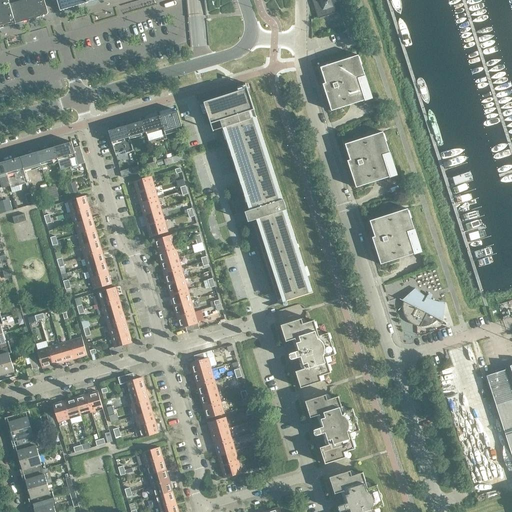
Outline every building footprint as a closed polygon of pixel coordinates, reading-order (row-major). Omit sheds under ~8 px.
[(0,0),(0,28),(3,28),(16,24),(8,0),(0,0)] [(8,0),(16,24),(48,15),(44,0),(8,0)] [(87,3),(85,0),(56,0),(60,11),(87,3)] [(313,0),(319,18),(340,11),(337,3),(344,1),(343,0),(313,0)] [(364,101),(372,98),(358,56),(320,68),(325,84),(322,84),(331,112),(364,101)] [(278,304),(287,301),(309,294),(282,211),(287,210),(283,200),(279,201),(252,118),(251,119),(249,112),(254,110),(247,89),(204,103),(210,124),(220,121),(222,128),(221,128),(248,212),(249,212),(252,221),(251,221),(278,304)] [(160,116),(167,139),(166,135),(177,132),(178,132),(183,131),(177,111),(160,116)] [(143,121),(147,137),(149,143),(160,139),(161,141),(167,139),(160,116),(143,121)] [(142,138),(147,137),(143,121),(126,126),(130,142),(131,142),(130,140),(141,136),(142,138)] [(126,126),(125,126),(108,131),(115,155),(125,152),(125,154),(133,151),(130,142),(126,126)] [(395,175),(395,174),(389,155),(390,154),(383,132),(345,144),(350,160),(347,161),(356,188),(388,178),(391,177),(391,176),(395,175)] [(54,147),(59,163),(61,170),(72,167),(70,159),(76,158),(78,165),(85,163),(80,147),(73,149),(71,142),(66,144),(61,145),(54,147)] [(53,164),(59,163),(54,147),(37,152),(42,168),(41,166),(52,162),(53,164)] [(36,169),(42,168),(37,152),(20,157),(25,173),(24,171),(35,167),(36,169)] [(20,157),(3,162),(10,186),(11,188),(28,183),(25,173),(20,157)] [(0,188),(10,186),(3,162),(0,163),(0,188)] [(142,167),(144,173),(156,169),(155,164),(142,167)] [(198,166),(205,193),(213,191),(207,164),(198,166)] [(137,193),(154,188),(151,178),(152,177),(151,177),(133,182),(134,183),(137,193)] [(75,183),(68,185),(70,192),(76,190),(75,183)] [(54,186),(47,188),(51,199),(57,197),(54,186)] [(47,188),(41,190),(44,201),(51,199),(47,188)] [(137,193),(140,204),(157,199),(154,188),(137,193)] [(25,195),(28,204),(33,202),(31,193),(25,195)] [(72,213),(88,208),(85,197),(86,197),(86,196),(68,201),(68,202),(72,213)] [(157,199),(140,204),(144,215),(161,210),(157,199)] [(0,212),(0,214),(12,211),(9,201),(0,203),(0,212)] [(72,213),(75,223),(92,219),(88,208),(72,213)] [(407,209),(375,219),(369,221),(375,237),(372,238),(381,265),(413,254),(416,253),(415,253),(420,251),(414,231),(415,231),(407,209)] [(144,215),(147,226),(164,221),(161,210),(144,215)] [(13,217),(14,224),(27,221),(25,214),(13,217)] [(75,223),(78,234),(95,229),(92,219),(75,223)] [(150,238),(168,232),(167,231),(167,232),(164,221),(147,226),(150,237),(149,237),(150,238)] [(95,229),(78,234),(81,245),(98,240),(95,229)] [(172,235),(154,241),(155,241),(158,252),(174,247),(171,236),(172,236),(172,235)] [(81,245),(84,256),(101,251),(98,240),(81,245)] [(158,252),(161,263),(178,258),(174,247),(158,252)] [(88,267),(104,262),(101,251),(84,256),(88,267)] [(178,258),(161,263),(164,274),(181,269),(178,258)] [(88,267),(91,278),(108,273),(104,262),(88,267)] [(164,274),(167,285),(184,280),(181,269),(164,274)] [(5,281),(12,279),(9,272),(2,274),(5,281)] [(93,289),(94,290),(112,284),(111,284),(108,273),(91,278),(94,289),(93,289)] [(200,275),(185,279),(186,285),(201,281),(200,275)] [(167,285),(171,296),(187,291),(184,280),(167,285)] [(116,288),(116,287),(98,293),(102,304),(118,299),(115,288),(116,288)] [(400,300),(403,301),(403,302),(403,303),(403,307),(403,310),(403,313),(404,315),(405,317),(406,319),(408,322),(410,323),(413,325),(415,326),(417,327),(420,327),(422,327),(424,327),(427,326),(429,326),(432,324),(434,323),(436,321),(437,319),(442,321),(444,323),(444,322),(442,321),(444,304),(439,303),(436,303),(426,299),(429,294),(428,294),(426,297),(425,297),(424,296),(423,295),(421,294),(420,293),(419,292),(417,290),(416,290),(416,289),(412,292),(403,301),(398,298),(397,299),(400,300)] [(14,291),(7,293),(9,300),(16,298),(14,291)] [(174,306),(191,302),(187,291),(171,296),(174,306)] [(122,310),(118,299),(102,304),(103,307),(105,315),(122,310)] [(174,306),(177,317),(194,313),(191,302),(174,306)] [(105,315),(108,326),(125,321),(122,310),(105,315)] [(194,313),(177,317),(180,328),(180,329),(185,327),(187,333),(199,330),(197,323),(194,313)] [(297,352),(290,354),(291,354),(290,354),(290,355),(290,356),(290,357),(290,358),(291,359),(292,360),(292,359),(292,360),(298,358),(302,370),(295,372),(301,388),(321,382),(320,377),(331,373),(326,358),(335,355),(328,333),(319,336),(314,321),(303,324),(301,319),(281,326),(286,342),(293,340),(297,352)] [(108,326),(111,337),(128,332),(125,321),(108,326)] [(109,349),(109,350),(111,356),(126,352),(124,345),(132,343),(132,342),(131,342),(128,332),(111,337),(114,347),(109,349)] [(3,334),(0,334),(0,350),(10,347),(8,341),(6,342),(3,334)] [(81,338),(70,342),(75,358),(86,355),(86,356),(87,356),(82,338),(81,338)] [(65,362),(75,358),(70,342),(60,345),(65,362)] [(54,365),(65,362),(60,345),(49,348),(54,365)] [(0,365),(11,362),(9,354),(11,353),(10,347),(0,350),(0,365)] [(54,365),(49,348),(38,351),(37,351),(42,369),(43,369),(43,368),(54,365)] [(191,364),(194,375),(211,370),(208,359),(206,352),(194,356),(195,362),(190,364),(191,364)] [(39,370),(35,356),(29,357),(33,371),(39,370)] [(11,362),(0,365),(0,381),(18,376),(16,370),(14,371),(11,362)] [(511,367),(486,376),(511,457),(511,367)] [(211,370),(194,375),(197,386),(214,381),(211,370)] [(118,378),(120,384),(134,380),(133,374),(118,378)] [(128,394),(145,389),(142,379),(142,378),(134,380),(120,384),(120,385),(125,384),(128,394)] [(197,386),(200,397),(217,392),(214,381),(197,386)] [(128,394),(131,405),(148,400),(145,389),(128,394)] [(97,392),(86,395),(91,412),(102,409),(102,410),(103,409),(97,391),(97,392)] [(200,397),(204,408),(220,403),(217,392),(200,397)] [(80,415),(91,412),(86,395),(75,399),(80,415)] [(321,428),(315,430),(314,430),(314,431),(314,432),(314,433),(314,434),(315,435),(316,436),(317,435),(317,436),(323,434),(327,446),(320,448),(325,464),(346,458),(344,453),(355,449),(350,434),(359,431),(352,409),(343,412),(338,397),(327,400),(326,395),(305,402),(310,418),(317,416),(321,428)] [(69,419),(80,415),(75,399),(64,402),(69,419)] [(131,405),(135,416),(151,411),(148,400),(131,405)] [(69,419),(64,402),(54,405),(54,404),(53,405),(58,423),(59,422),(69,419)] [(223,413),(220,403),(204,408),(207,418),(206,418),(206,419),(224,414),(224,413),(223,413)] [(11,432),(30,427),(28,418),(30,417),(29,411),(4,418),(6,425),(9,424),(11,432)] [(135,416),(138,427),(155,422),(151,411),(135,416)] [(225,418),(207,423),(208,424),(211,434),(228,429),(225,419),(226,418),(225,418)] [(155,422),(138,427),(141,438),(140,438),(141,439),(158,433),(158,432),(158,433),(155,422)] [(30,427),(11,432),(14,441),(11,442),(13,447),(37,440),(35,434),(33,435),(30,427)] [(211,434),(215,445),(231,440),(228,429),(211,434)] [(37,440),(13,447),(15,453),(17,453),(20,461),(39,455),(36,447),(39,446),(37,440)] [(231,440),(215,445),(218,456),(235,451),(231,440)] [(160,448),(142,453),(142,454),(142,453),(145,464),(162,459),(159,449),(160,448)] [(218,456),(221,467),(238,462),(235,451),(218,456)] [(39,455),(20,461),(22,470),(20,470),(21,476),(46,469),(44,463),(41,464),(39,455)] [(145,464),(149,475),(166,470),(162,459),(145,464)] [(238,462),(221,467),(224,478),(224,479),(242,473),(241,473),(238,462)] [(472,467),(473,480),(483,480),(483,467),(472,467)] [(26,481),(28,490),(47,484),(45,476),(47,475),(46,469),(21,476),(23,482),(26,481)] [(166,470),(149,475),(152,486),(169,481),(166,470)] [(345,504),(339,506),(338,507),(338,508),(338,509),(339,510),(340,511),(341,511),(347,510),(348,511),(375,511),(375,510),(384,507),(377,485),(368,488),(363,473),(352,476),(350,471),(329,478),(335,494),(342,492),(345,504)] [(74,492),(70,478),(69,478),(67,478),(65,479),(70,493),(74,492)] [(152,486),(155,497),(172,492),(169,481),(152,486)] [(47,484),(28,490),(31,498),(28,499),(30,505),(54,498),(52,492),(50,493),(47,484)] [(79,506),(74,492),(70,493),(74,507),(79,506)] [(172,492),(155,497),(158,508),(175,503),(172,492)] [(54,498),(30,505),(32,511),(34,510),(34,511),(55,511),(53,505),(56,504),(54,498)] [(158,508),(159,511),(177,511),(175,503),(158,508)]
